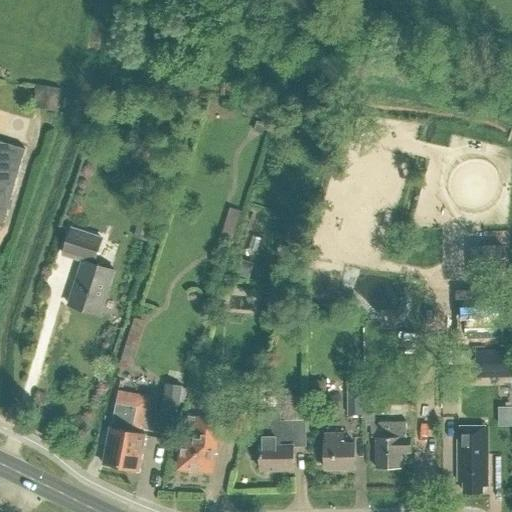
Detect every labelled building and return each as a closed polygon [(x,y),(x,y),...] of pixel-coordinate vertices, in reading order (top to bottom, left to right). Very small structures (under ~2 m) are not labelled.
[(57,110),(60,88),(36,84),(34,96),(42,108),(57,110)] [(266,124),(258,121),(255,130),(263,133),(266,124)] [(0,221),(4,222),(25,148),(0,141),(0,221)] [(199,227),(203,209),(193,207),(190,225),(199,227)] [(140,215),(135,236),(152,240),(158,220),(140,215)] [(67,303),(98,314),(112,271),(91,264),(100,239),(69,229),(61,254),(81,260),(67,303)] [(220,241),(213,265),(225,269),(232,245),(220,241)] [(295,266),(278,259),(272,277),(288,284),(295,266)] [(42,308),(63,309),(64,274),(43,273),(42,308)] [(493,289),(473,289),(473,307),(493,307),(493,289)] [(466,318),(467,337),(506,336),(505,317),(466,318)] [(511,347),(476,348),(475,349),(476,367),(476,376),(511,375),(511,347)] [(453,368),(476,367),(475,349),(452,350),(453,368)] [(348,377),(349,414),(365,414),(364,377),(348,377)] [(326,380),(313,380),(312,392),(326,392),(326,380)] [(166,382),(160,413),(178,417),(184,386),(166,382)] [(130,431),(135,408),(118,404),(113,427),(111,427),(104,462),(138,470),(145,434),(130,431)] [(232,409),(227,429),(243,433),(247,412),(232,409)] [(283,422),(283,413),(262,413),(262,471),(295,471),(295,447),(308,447),(308,422),(283,422)] [(499,425),(511,425),(511,416),(500,416),(499,425)] [(219,452),(221,429),(222,418),(197,417),(196,432),(185,431),(182,466),(191,466),(190,473),(204,474),(204,469),(213,469),(214,452),(219,452)] [(402,452),(411,452),(411,436),(407,436),(407,422),(380,422),(380,437),(376,437),(376,468),(402,467),(402,452)] [(458,426),(459,449),(458,482),(464,482),(464,492),(483,492),(483,485),(488,485),(488,426),(458,426)] [(326,470),(356,469),(355,442),(345,442),(345,433),(325,433),(326,470)]
